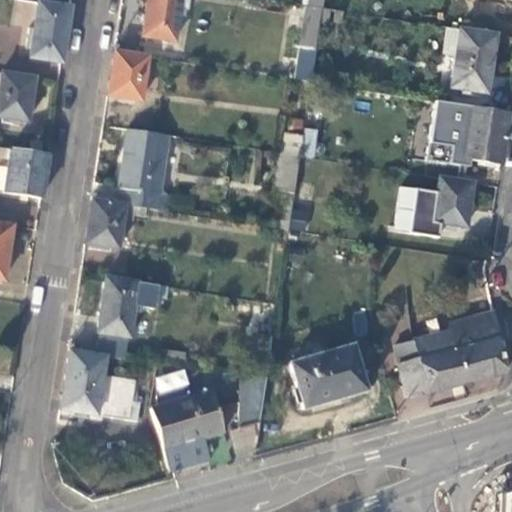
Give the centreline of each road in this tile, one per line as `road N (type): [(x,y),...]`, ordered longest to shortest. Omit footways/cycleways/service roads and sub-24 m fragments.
road 1 (residential): [(27,511),(25,471),(99,0)]
road 2 (secondary): [(420,453),(191,511)]
